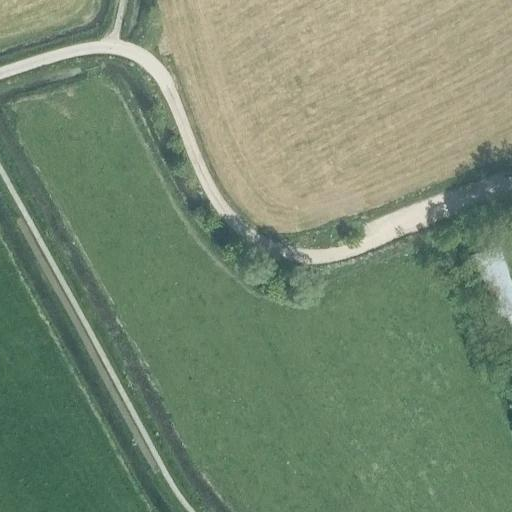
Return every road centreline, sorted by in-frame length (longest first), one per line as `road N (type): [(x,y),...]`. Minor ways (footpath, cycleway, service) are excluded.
road 1 (track): [(511,196),(335,254),(275,253),(246,238),(206,190),(167,95)]
road 2 (unclassified): [(167,95),(145,62),(112,47),(62,52),(0,73)]
